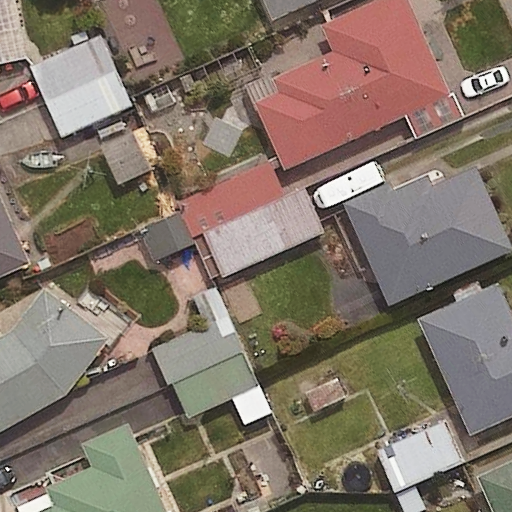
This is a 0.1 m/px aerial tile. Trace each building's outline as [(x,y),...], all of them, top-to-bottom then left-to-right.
[(409,0),(376,0),(320,25),(332,52),(274,78),(280,92),(255,103),(285,170),(452,95),(409,0)] [(264,0),(272,18),(313,0),(264,0)] [(134,108),(104,37),(35,67),(66,137),(134,108)] [(154,172),(139,134),(106,146),(121,185),(154,172)] [(199,239),(288,199),(273,164),(183,204),(199,239)] [(389,184),(344,204),(389,306),(511,250),(511,246),(477,167),(433,186),(428,175),(392,191),(389,184)] [(288,199),(199,239),(218,282),(319,237),(300,193),(288,199)] [(0,198),(0,277),(30,264),(0,198)] [(194,245),(179,215),(143,232),(158,263),(194,245)] [(511,319),(498,287),(421,321),(471,434),(511,416),(511,319)] [(13,332),(0,339),(0,431),(66,395),(109,340),(46,290),(13,332)] [(273,414),(231,321),(158,353),(188,420),(236,398),(249,425),(273,414)] [(466,464),(446,422),(382,452),(401,494),(466,464)] [(167,511),(127,423),(81,445),(91,469),(46,489),(53,505),(38,511),(167,511)] [(511,511),(511,462),(478,478),(493,511),(511,511)]
